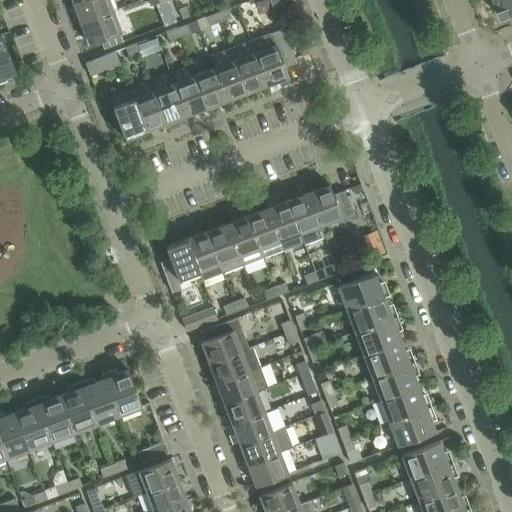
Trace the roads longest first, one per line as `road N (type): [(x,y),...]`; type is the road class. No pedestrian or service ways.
road 1 (residential): [(511,500),(360,108)]
road 2 (residential): [(360,108),(113,203)]
road 3 (residential): [(231,511),(157,320)]
road 4 (residential): [(0,379),(157,320)]
road 5 (residential): [(478,65),(360,108)]
road 6 (residential): [(157,320),(113,203)]
road 7 (residential): [(113,203),(70,90)]
